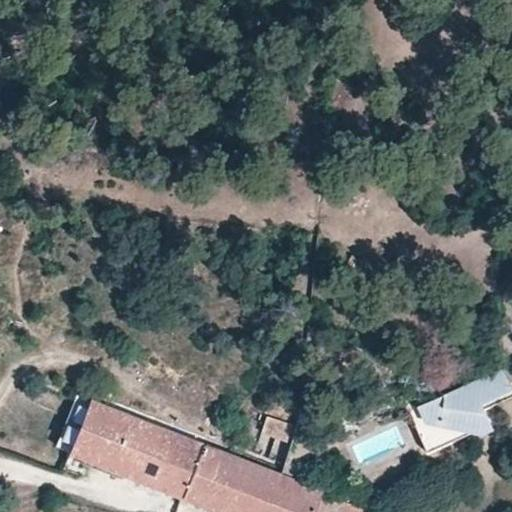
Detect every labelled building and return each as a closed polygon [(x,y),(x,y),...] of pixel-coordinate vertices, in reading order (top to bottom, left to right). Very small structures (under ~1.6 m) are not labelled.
[(511,356),(499,362),(510,384),(480,398),(484,406),(511,393),(511,356)] [(510,384),(499,362),(410,401),(426,444),(489,417),(484,406),(480,398),(510,384)] [(204,439),(88,392),(67,443),(160,481),(183,490),(204,439)] [(266,511),(284,471),(204,439),(183,490),(239,511),(266,511)] [(266,511),(366,511),(369,505),(284,471),(266,511)]
